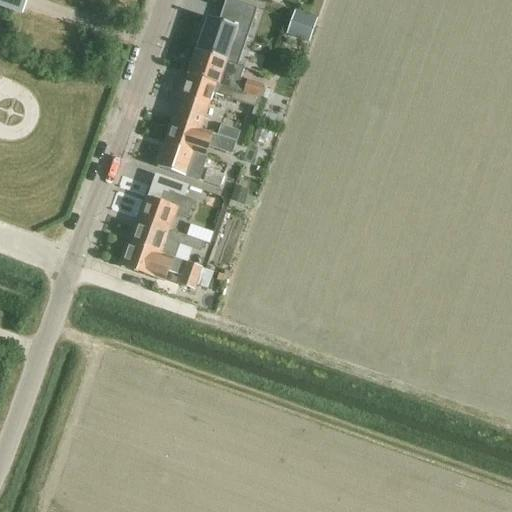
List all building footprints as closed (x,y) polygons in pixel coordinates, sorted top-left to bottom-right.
[(207,18),(195,53),(195,54),(195,53),(237,67),(257,9),(229,0),(225,0),(218,22),(207,18)] [(313,0),(308,17),(317,20),(317,21),(324,0),(313,0)] [(317,20),(308,17),(295,13),(287,35),(309,43),(317,20)] [(272,36),(277,22),(270,20),(265,34),(272,36)] [(195,54),(188,76),(189,76),(230,90),(238,93),(258,99),(258,98),(270,102),(273,90),(262,86),(247,82),(246,86),(239,83),(244,69),(237,67),(195,53),(195,54)] [(266,60),(261,71),(285,82),(290,71),(266,60)] [(250,63),(247,71),(259,75),(262,67),(250,63)] [(258,99),(230,90),(189,76),(173,122),(200,131),(209,103),(212,95),(255,109),(258,99)] [(165,145),(196,156),(196,155),(200,156),(204,158),(208,146),(231,154),(235,143),(216,137),(200,131),(173,122),(172,122),(165,145)] [(220,126),(216,137),(235,143),(238,132),(220,126)] [(157,168),(188,179),(190,174),(194,175),(200,156),(196,155),(196,156),(165,145),(157,168)] [(202,183),(219,189),(223,177),(206,171),(202,183)] [(183,199),(187,187),(155,176),(139,221),(170,232),(170,231),(166,230),(172,215),(186,220),(192,202),(183,199)] [(216,207),(229,209),(231,195),(218,193),(216,207)] [(139,221),(131,245),(172,259),(177,244),(200,252),(203,244),(170,232),(139,221)] [(172,259),(131,245),(130,245),(122,269),(164,283),(167,272),(181,277),(179,285),(193,290),(195,287),(206,291),(212,273),(205,271),(205,270),(204,270),(172,259)]
